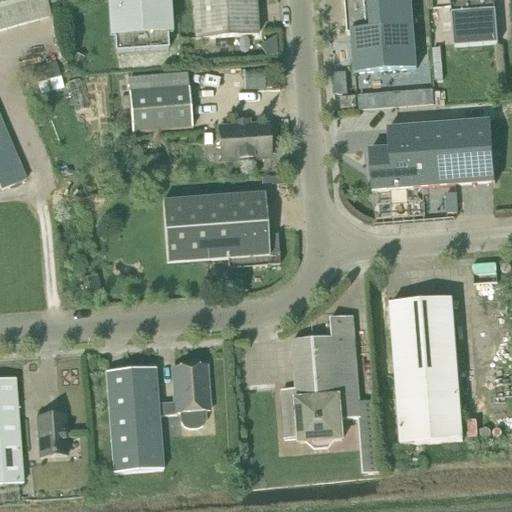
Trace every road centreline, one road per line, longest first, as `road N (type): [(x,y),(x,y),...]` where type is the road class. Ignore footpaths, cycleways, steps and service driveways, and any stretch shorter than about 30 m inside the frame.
road 1 (unclassified): [(0,337),(257,317),(297,297),(319,253)]
road 2 (unclassified): [(319,253),(299,0)]
road 3 (unclassified): [(319,253),(511,237)]
